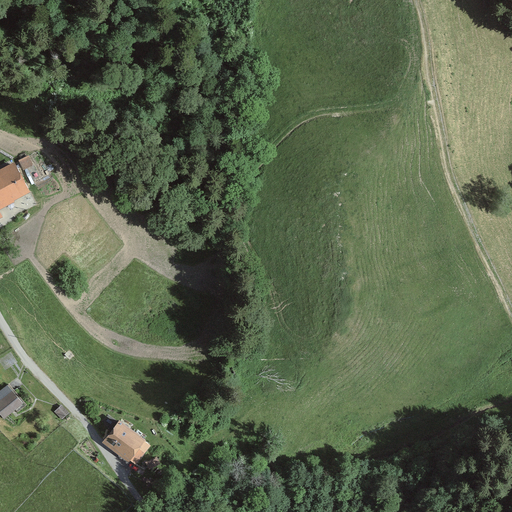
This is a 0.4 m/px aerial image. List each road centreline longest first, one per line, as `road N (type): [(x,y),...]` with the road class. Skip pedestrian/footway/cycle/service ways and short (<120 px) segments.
road 1 (track): [(417,0),(449,170),(511,311)]
road 2 (residential): [(0,318),(152,511)]
